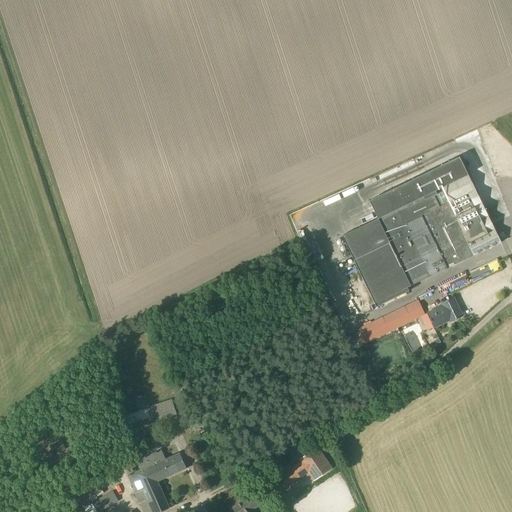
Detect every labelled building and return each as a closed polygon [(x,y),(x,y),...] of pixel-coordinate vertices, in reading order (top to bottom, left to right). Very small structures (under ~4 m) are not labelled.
[(468,175),(459,157),(369,200),(378,218),(342,236),(375,306),(408,291),(407,287),(501,242),(468,175)] [(293,218),(310,213),(308,207),(291,212),(293,218)] [(310,213),(293,220),(296,226),(312,219),(310,213)] [(478,267),(482,276),(501,268),(497,258),(478,267)] [(450,322),(463,316),(453,297),(441,303),(442,305),(427,313),(434,328),(449,320),(450,322)] [(418,299),(356,329),(363,343),(425,314),(418,299)] [(153,422),(176,414),(172,401),(148,409),(153,422)] [(126,416),(131,429),(145,425),(141,411),(126,416)] [(331,468),(317,447),(298,460),(300,463),(292,468),(289,464),(272,476),(275,480),(267,485),(274,495),(307,473),(312,481),(331,468)] [(143,511),(160,511),(170,508),(158,481),(186,469),(179,452),(166,458),(135,473),(128,476),(143,511)] [(112,491),(90,503),(95,511),(98,511),(103,510),(118,502),(112,491)] [(263,502),(256,491),(232,507),(235,511),(256,511),(254,509),(263,502)]
